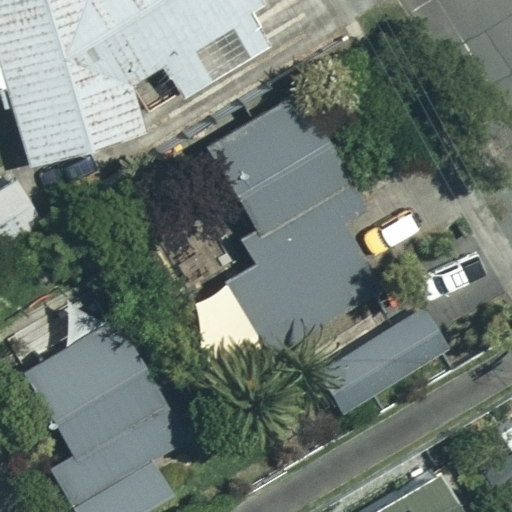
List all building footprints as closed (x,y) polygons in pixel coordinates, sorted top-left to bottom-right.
[(0,0),(0,110),(15,127),(30,167),(140,138),(138,81),(159,69),(176,101),(214,81),(194,44),(230,25),(246,57),(276,41),(254,0),(0,0)] [(387,237),(294,93),(205,150),(253,225),(237,234),(255,262),(223,283),(271,358),(389,283),(367,250),(387,237)] [(0,249),(39,228),(12,180),(0,186),(0,249)] [(448,352),(421,307),(315,370),(342,415),(448,352)] [(179,438),(118,323),(27,371),(70,453),(50,464),(75,511),(142,511),(167,499),(145,456),(179,438)] [(456,511),(437,476),(371,511),(456,511)]
